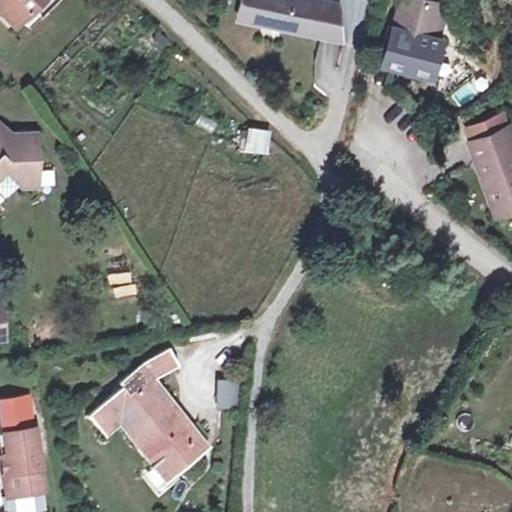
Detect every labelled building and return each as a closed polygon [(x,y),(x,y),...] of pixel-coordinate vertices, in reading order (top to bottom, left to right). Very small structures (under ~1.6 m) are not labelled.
[(0,0),(0,15),(11,27),(18,20),(25,27),(38,14),(31,7),(36,0),(0,0)] [(326,10),(314,8),(315,1),(309,0),(241,0),(239,15),(321,32),(326,10)] [(326,10),(321,32),(342,38),(335,0),(309,0),(315,1),(314,8),(326,10)] [(444,35),(440,34),(431,32),(438,0),(397,0),(392,22),(402,24),(394,59),(436,70),(444,35)] [(447,0),(438,0),(431,32),(440,34),(447,0)] [(471,126),(475,141),(511,130),(507,115),(471,126)] [(0,176),(20,175),(33,174),(32,155),(35,154),(34,136),(11,138),(0,127),(0,176)] [(245,153),(268,155),(270,131),(247,129),(245,153)] [(495,212),(511,206),(511,129),(511,130),(475,141),(472,142),(495,212)] [(20,175),(21,188),(34,187),(33,174),(20,175)] [(21,188),(20,175),(0,176),(0,197),(6,202),(21,188)] [(511,214),(511,206),(495,212),(498,219),(511,214)] [(91,415),(109,436),(130,419),(174,472),(204,447),(153,385),(178,366),(167,348),(141,362),(121,378),(126,384),(91,415)] [(219,409),(239,409),(238,381),(218,381),(219,409)] [(0,401),(0,411),(3,434),(7,456),(1,457),(7,496),(35,492),(36,500),(45,498),(34,429),(33,429),(28,398),(0,401)] [(35,492),(7,496),(2,497),(3,511),(34,511),(47,510),(45,498),(36,500),(35,492)]
